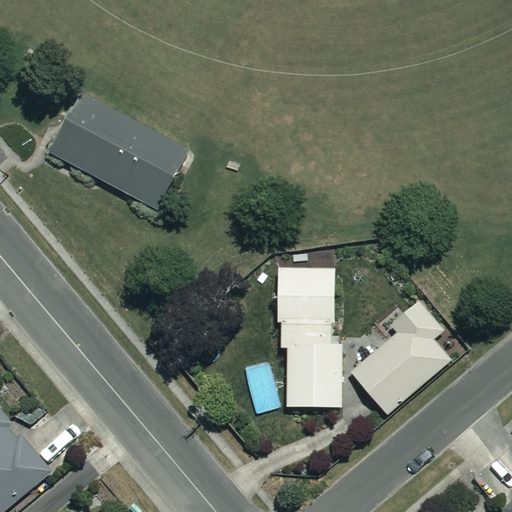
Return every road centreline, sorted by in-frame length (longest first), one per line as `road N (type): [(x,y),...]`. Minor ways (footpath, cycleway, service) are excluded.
road 1 (residential): [(213,511),(0,258)]
road 2 (residential): [(511,362),(334,511)]
